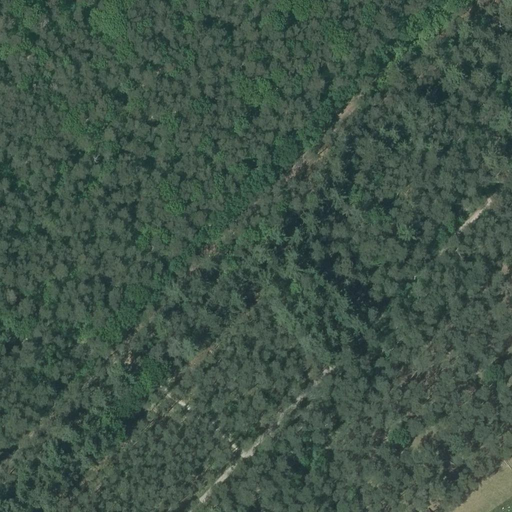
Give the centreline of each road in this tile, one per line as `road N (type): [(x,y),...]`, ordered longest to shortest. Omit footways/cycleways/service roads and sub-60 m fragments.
road 1 (unknown): [(469,0),(0,476)]
road 2 (unknown): [(424,0),(0,425)]
road 3 (track): [(244,453),(511,173)]
